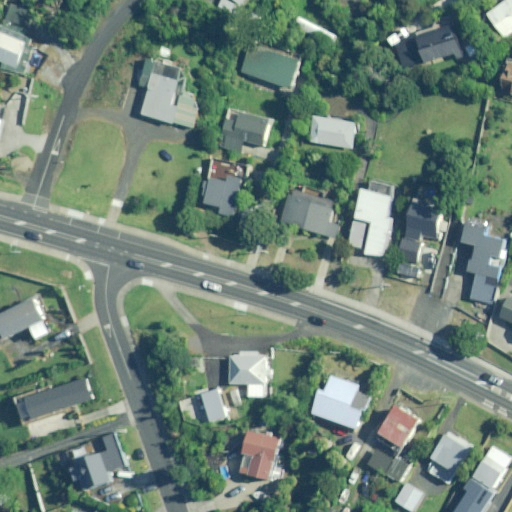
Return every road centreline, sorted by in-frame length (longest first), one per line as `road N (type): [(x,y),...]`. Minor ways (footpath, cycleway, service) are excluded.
road 1 (secondary): [(113,248),(349,322),(511,399)]
road 2 (residential): [(179,511),(109,316),(113,248)]
road 3 (residential): [(29,224),(74,86),(113,21)]
road 4 (unknown): [(145,414),(0,466)]
